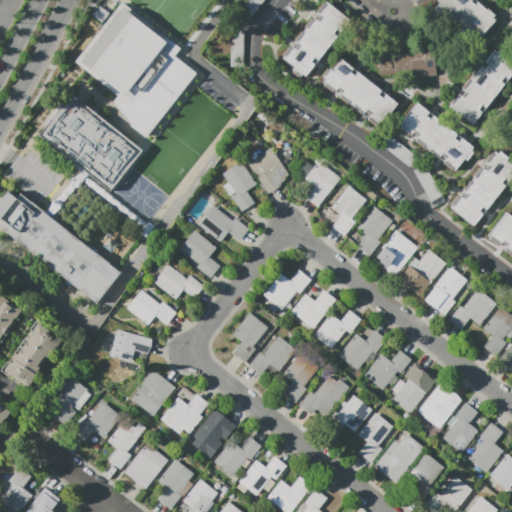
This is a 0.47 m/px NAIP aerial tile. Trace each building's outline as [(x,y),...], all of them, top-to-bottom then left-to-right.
[(263,0),(245,24),(234,16),(246,0),(263,0)] [(472,0),(471,1),(475,4),(477,2),(486,10),(487,9),(495,15),(493,18),(495,20),(477,41),(437,6),(439,3),(437,1),(437,0),(472,0)] [(145,137),(195,73),(174,56),(179,49),(121,1),(73,62),(117,95),(112,101),(130,123),(128,125),(145,137)] [(328,1),(351,21),(304,77),(281,58),(328,1)] [(435,47),(437,77),(414,79),(412,49),(435,47)] [(452,106),(499,49),(511,60),(511,76),(473,123),(452,106)] [(342,58),(400,105),(380,130),(322,83),(342,58)] [(70,93),(39,135),(109,191),(142,150),(70,93)] [(418,102),(477,149),(457,174),(398,127),(418,102)] [(270,195),(248,163),(271,148),(284,167),(274,174),(283,186),(270,195)] [(454,209),(499,152),(511,162),(511,176),(474,225),(454,209)] [(242,212),(232,198),(237,194),(224,174),(242,162),(258,185),(248,192),(255,203),(242,212)] [(319,162),(341,178),(319,207),(307,198),(316,187),(306,180),(319,162)] [(333,227),(346,236),(356,223),(352,219),(367,200),(350,187),(333,209),(342,215),(333,227)] [(6,191),(0,199),(0,227),(96,303),(120,273),(39,208),(19,193),(15,198),(6,191)] [(236,218),(250,229),(240,242),(229,234),(222,243),(200,225),(214,206),(234,221),(236,218)] [(358,247),(371,257),(381,243),(377,240),(392,220),(375,207),(358,229),(367,236),(358,247)] [(509,212),(511,214),(511,253),(490,236),(509,212)] [(181,249),(195,230),(217,248),(210,257),(221,266),(211,278),(197,267),(200,264),(181,249)] [(383,267),(395,277),(418,248),(396,231),(383,249),(392,256),(383,267)] [(399,280),(421,297),(447,263),(430,249),(420,261),(416,258),(399,280)] [(190,276),(205,287),(195,300),(184,291),(177,300),(154,283),(169,264),(188,279),(190,276)] [(434,307),(447,316),(457,303),(453,299),(468,280),(451,267),(434,289),(443,296),(434,307)] [(298,270),(310,279),(285,312),(263,296),(280,274),(290,281),(298,270)] [(450,320),(461,306),(464,308),(479,289),(498,304),(480,326),(471,318),(462,329),(450,320)] [(164,302),(178,313),(168,326),(157,318),(150,326),(128,309),(143,290),(162,305),(164,302)] [(325,290),(337,300),(316,330),(292,312),(306,294),(316,301),(325,290)] [(0,296),(0,342),(22,311),(0,296)] [(483,347),(495,356),(506,342),(502,340),(511,326),(511,316),(500,307),(483,328),(492,335),(483,347)] [(350,311),(362,321),(352,334),(347,330),(332,349),(315,335),(331,315),(341,322),(350,311)] [(234,353),(247,363),(257,349),(253,346),(268,327),(251,314),(234,335),(243,342),(234,353)] [(38,325),(6,372),(29,388),(62,341),(38,325)] [(152,339),(149,354),(135,350),(132,362),(110,356),(117,330),(152,339)] [(375,331),(387,341),(377,354),(372,350),(357,369),(340,355),(356,335),(366,342),(375,331)] [(250,367),(261,353),(264,355),(279,336),(298,351),(280,373),(271,366),(262,377),(250,367)] [(499,359),(511,343),(511,366),(510,369),(499,359)] [(401,350),(413,360),(403,373),(398,370),(383,389),(366,375),(382,354),(392,361),(401,350)] [(285,393),(297,403),(308,389),(303,386),(318,366),(301,353),(285,375),(293,382),(285,393)] [(438,380),(411,414),(388,397),(415,363),(438,380)] [(132,399),(154,416),(176,388),(154,370),(132,399)] [(54,414),(66,424),(77,410),(72,407),(87,387),(71,375),(54,396),(63,403),(54,414)] [(300,406),(311,392),(314,394),(329,376),(348,390),(330,412),(321,405),(312,416),(300,406)] [(463,400),(441,429),(418,412),(440,383),(463,400)] [(197,394),(209,404),(200,415),(203,417),(190,434),(183,428),(179,433),(162,418),(178,398),(188,405),(197,394)] [(325,425),(336,411),(338,414),(353,395),(372,410),(355,432),(346,424),(337,435),(325,425)] [(72,432),(83,418),(86,420),(101,401),(120,416),(103,438),(93,430),(85,441),(72,432)] [(466,403),(479,413),(471,424),(480,431),(463,452),(444,437),(459,419),(455,417),(466,403)] [(0,405),(0,428),(11,413),(0,405)] [(360,453),(372,462),(383,449),(378,445),(393,426),(376,413),(360,435),(368,441),(360,453)] [(225,418),(237,427),(227,440),(222,437),(207,456),(190,442),(206,421),(216,429),(225,418)] [(109,459),(122,469),(132,455),(128,452),(143,433),(126,420),(109,441),(118,448),(109,459)] [(491,422),(504,433),(495,443),(505,450),(487,472),(468,457),(483,439),(480,436),(491,422)] [(376,465),(396,440),(399,443),(406,434),(425,449),(398,482),(376,465)] [(250,437),(262,447),(252,460),(248,457),(233,476),(215,462),(232,441),(242,448),(250,437)] [(125,471),(146,488),(169,460),(147,443),(125,471)] [(410,493),(423,502),(433,488),(429,485),(444,466),(427,453),(410,474),(419,481),(410,493)] [(511,484),(509,488),(491,474),(508,453),(511,456),(511,484)] [(276,457),(288,466),(277,479),(273,476),(258,495),(240,481),(257,460),(267,468),(276,457)] [(160,499),(172,508),(183,495),(178,492),(193,472),(176,459),(160,481),(168,488),(160,499)] [(23,488),(33,495),(19,511),(8,511),(0,505),(0,499),(16,479),(12,476),(23,462),(36,471),(23,488)] [(432,511),(425,506),(436,492),(439,494),(454,475),(473,490),(456,511),(446,505),(440,511),(432,511)] [(285,511),(268,498),(282,480),(292,488),(300,476),(313,486),(293,511),(285,511)] [(190,511),(203,511),(218,493),(201,480),(184,502),(193,508),(190,511)] [(54,511),(52,510),(60,499),(46,487),(25,511),(54,511)] [(297,511),(316,489),(328,499),(320,510),(322,511),(297,511)] [(462,511),(463,511),(464,511),(467,511),(480,495),(499,509),(496,511),(462,511)] [(219,511),(229,502),(242,511),(219,511)]
